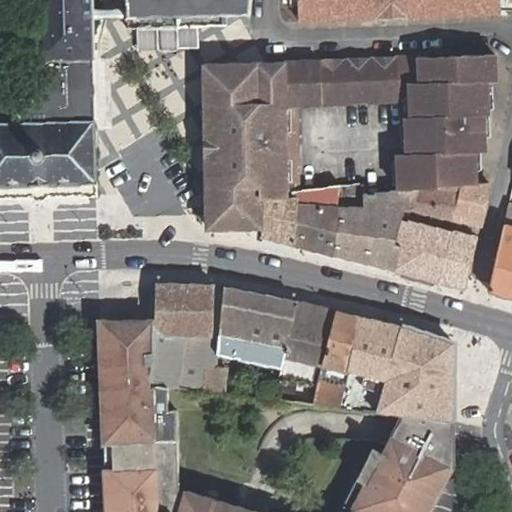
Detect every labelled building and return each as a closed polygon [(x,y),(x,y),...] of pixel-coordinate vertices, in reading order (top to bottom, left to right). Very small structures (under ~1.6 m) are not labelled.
[(17,124),(0,123),(0,197),(97,195),(96,157),(95,119),(91,119),(89,56),(93,56),(91,0),(36,0),(39,59),(31,59),(34,65),(36,72),(37,83),(36,92),(35,100),(33,104),(30,109),(26,112),(22,114),(17,114),(17,124)] [(126,0),(126,25),(155,25),(155,22),(227,23),(227,11),(256,12),(256,0),(126,0)] [(300,0),(301,12),(301,17),(500,14),(499,0),(300,0)] [(395,152),(396,187),(466,184),(473,169),(472,138),(477,138),(480,130),(480,115),(485,115),(484,81),(493,81),(493,55),(360,59),(270,60),(252,61),(206,62),(208,198),(208,224),(263,222),(264,194),(293,197),(293,191),(292,101),(402,100),(404,151),(395,152)] [(349,193),(349,184),(293,191),(293,197),(295,243),(397,269),(409,219),(403,217),(405,206),(412,207),(416,189),(364,194),(364,206),(349,205),(350,195),(343,195),(343,194),(349,193)] [(454,217),(481,225),(490,184),(461,186),(454,217)] [(412,207),(454,217),(461,186),(416,189),(412,207)] [(262,235),(295,243),(293,197),(264,194),(263,222),(262,235)] [(441,280),(452,230),(409,219),(397,269),(441,280)] [(511,226),(505,225),(491,291),(501,294),(511,296),(511,226)] [(467,287),(478,237),(452,230),(441,280),(467,287)] [(219,352),(227,286),(217,284),(156,282),(154,323),(152,383),(173,385),(202,388),(204,364),(218,366),(219,352)] [(283,366),(296,300),(227,286),(219,352),(283,366)] [(323,363),(336,310),(296,300),(283,366),(277,397),(313,401),(316,391),(300,387),(306,360),(323,363)] [(348,371),(362,316),(336,310),(323,363),(316,391),(313,401),(339,403),(344,385),(338,383),(342,369),(348,371)] [(154,323),(100,320),(107,511),(426,511),(452,464),(451,416),(454,391),(454,341),(401,325),(362,316),(348,371),(344,385),(339,403),(404,411),(384,449),(375,444),(340,511),(260,511),(184,487),(181,407),(174,408),(173,385),(152,383),(154,323)]
